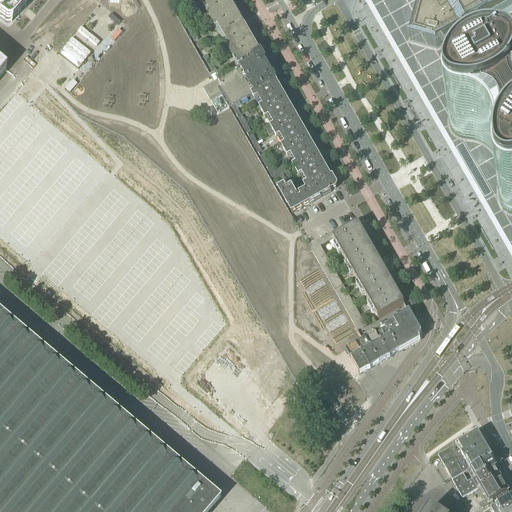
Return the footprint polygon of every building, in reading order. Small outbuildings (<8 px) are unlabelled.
[(0,0),(0,19),(3,21),(4,22),(3,23),(4,24),(5,23),(6,23),(6,24),(7,24),(8,24),(12,27),(22,15),(34,0),(0,0)] [(208,15),(211,22),(233,10),(227,0),(214,0),(207,4),(211,13),(208,15)] [(511,0),(409,0),(387,13),(419,70),(451,125),(451,126),(451,128),(450,129),(451,131),(451,132),(451,134),(452,135),(453,137),(454,138),(455,139),(456,140),(457,141),(458,142),(460,143),(461,144),(473,164),(472,164),(472,165),(471,165),(470,166),(470,167),(470,168),(470,169),(471,169),(471,170),(472,170),(473,170),(474,170),(475,170),(476,169),(481,178),(480,179),(479,179),(478,180),(478,181),(478,182),(478,183),(479,183),(479,184),(480,184),(481,184),(482,184),(483,184),(484,183),(511,231),(511,0)] [(106,10),(56,72),(76,87),(125,25),(106,10)] [(219,26),(224,35),(243,25),(242,25),(242,23),(240,20),(239,20),(233,10),(211,22),(215,28),(219,26)] [(185,26),(190,34),(193,32),(195,30),(193,26),(191,28),(189,24),(185,26)] [(224,35),(220,37),(224,44),(229,53),(251,41),(245,31),(246,30),(244,26),(242,26),(243,25),(224,35)] [(237,57),(242,67),(261,56),(258,51),(257,51),(251,41),(229,53),(233,59),(237,57)] [(199,51),(207,66),(211,63),(211,62),(208,58),(206,55),(208,54),(204,48),(199,51)] [(235,105),(252,96),(274,82),(275,82),(275,81),(266,66),(264,63),(265,62),(264,61),(263,61),(261,56),(242,67),(220,79),(214,83),(203,89),(203,90),(210,102),(221,96),(222,97),(222,99),(223,99),(225,103),(226,104),(229,109),(231,108),(235,105)] [(211,63),(207,66),(212,74),(216,72),(211,63)] [(258,98),(260,103),(279,93),(280,93),(279,92),(279,91),(274,82),(252,96),(254,100),(258,98)] [(260,110),(263,115),(286,102),(281,94),(279,93),(280,93),(279,93),(260,103),(263,108),(260,110)] [(269,118),(272,123),(291,112),(290,112),(290,110),(286,102),(263,115),(265,120),(269,118)] [(231,108),(235,116),(239,114),(235,105),(231,108)] [(275,128),(267,132),(269,137),(274,134),(297,121),(292,113),(291,113),(291,112),(272,123),(275,128)] [(237,119),(246,135),(251,132),(241,117),(237,119)] [(280,137),(283,142),(302,131),(301,131),(301,129),(297,121),(274,134),(276,139),(280,137)] [(282,149),(285,154),(308,140),(303,132),(302,132),(302,131),(283,142),(285,147),(282,149)] [(248,138),(258,154),(262,152),(253,136),(248,138)] [(291,156),(294,161),(313,150),(312,150),(312,148),(308,140),(285,154),(287,158),(291,156)] [(293,168),(296,173),(319,160),(314,152),(313,151),(313,150),(294,161),(297,166),(293,168)] [(259,158),(266,169),(270,167),(264,155),(259,158)] [(302,176),(305,181),(324,170),(323,169),(323,168),(319,160),(296,173),(298,178),(302,176)] [(267,171),(272,179),(286,171),(283,167),(274,173),(271,169),(267,171)] [(304,188),(307,192),(314,188),(321,184),(330,179),(325,171),(324,171),(324,170),(305,181),(308,186),(304,188)] [(285,174),(291,185),(295,183),(288,172),(285,174)] [(273,182),(275,185),(285,179),(283,176),(282,176),(274,180),(273,182)] [(330,179),(321,184),(327,194),(335,189),(336,187),(332,180),(331,180),(330,179)] [(321,184),(314,188),(320,198),(327,194),(321,184)] [(301,200),(298,202),(302,208),(312,202),(307,192),(303,194),(299,186),(295,188),(299,196),(301,200)] [(302,208),(298,202),(291,189),(286,192),(284,188),(279,191),(292,214),(302,208)] [(314,188),(307,192),(312,202),(320,198),(314,188)] [(332,240),(340,254),(366,239),(358,225),(348,231),(348,230),(343,232),(344,233),(332,240)] [(340,254),(347,266),(373,251),(366,239),(340,254)] [(311,252),(357,332),(366,327),(320,247),(311,252)] [(347,266),(351,273),(377,259),(373,251),(347,266)] [(351,273),(358,286),(384,271),(377,259),(351,273)] [(358,286),(363,293),(389,279),(384,271),(358,286)] [(363,293),(370,305),(396,291),(389,279),(363,293)] [(370,305),(374,313),(400,299),(396,291),(370,305)] [(400,299),(374,313),(378,320),(404,305),(400,299)] [(408,313),(384,327),(399,353),(420,341),(419,339),(420,337),(421,336),(408,313)] [(0,511),(209,511),(219,501),(87,390),(0,316),(0,511)] [(384,327),(374,332),(390,359),(392,358),(391,357),(399,353),(384,327)] [(374,332),(364,338),(380,364),(387,360),(389,359),(390,359),(374,332)] [(361,340),(355,344),(370,370),(372,369),(380,364),(364,338),(361,340)] [(370,371),(370,370),(355,344),(344,350),(359,376),(367,371),(368,371),(370,371)] [(470,472),(491,459),(492,459),(478,434),(438,457),(452,482),(463,475),(470,472)] [(467,483),(463,475),(452,482),(453,483),(462,499),(479,489),(500,478),(500,477),(496,470),(495,469),(496,469),(491,460),(491,459),(470,472),(474,479),(467,483)] [(500,478),(479,489),(488,504),(492,501),(492,502),(508,493),(500,478)] [(497,511),(498,511),(510,511),(511,511),(511,499),(511,497),(491,509),(492,511),(497,511)]
